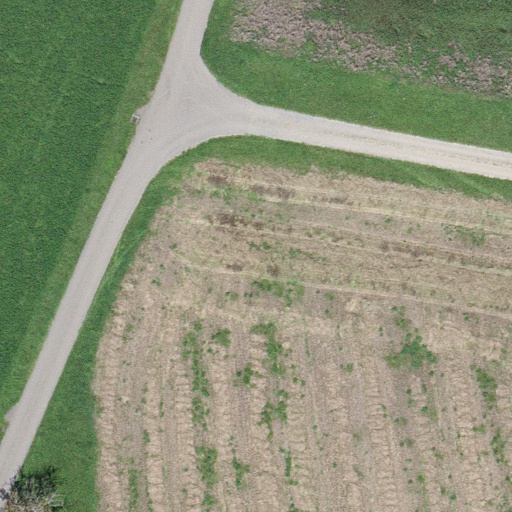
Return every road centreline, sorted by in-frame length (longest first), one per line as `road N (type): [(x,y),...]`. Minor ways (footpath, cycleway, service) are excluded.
road 1 (track): [(0,508),(171,114),(202,0)]
road 2 (track): [(511,174),(171,114)]
